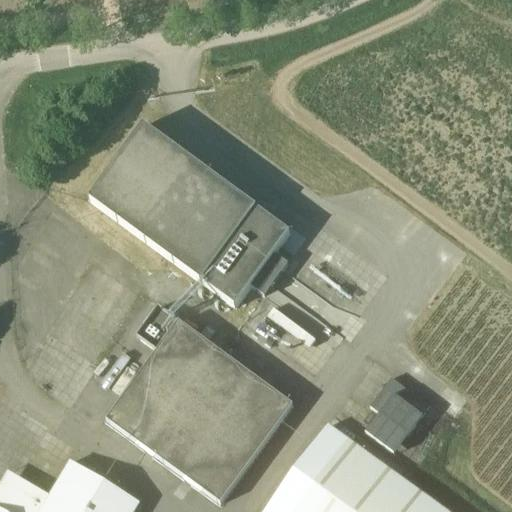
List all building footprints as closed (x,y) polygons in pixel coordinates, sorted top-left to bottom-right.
[(291,236),(144,126),(89,199),(236,309),(251,289),(264,298),(288,266),(275,256),(291,236)] [(178,326),(158,310),(140,297),(109,340),(127,353),(137,340),(157,355),(107,423),(220,505),(291,409),(178,326)] [(0,447),(3,449),(17,421),(0,411),(0,447)] [(376,440),(415,469),(427,453),(388,424),(376,440)] [(265,511),(443,511),(328,428),(265,511)] [(290,458),(258,499),(267,506),(299,465),(290,458)] [(8,474),(0,486),(0,511),(136,511),(140,507),(69,464),(49,498),(8,474)]
